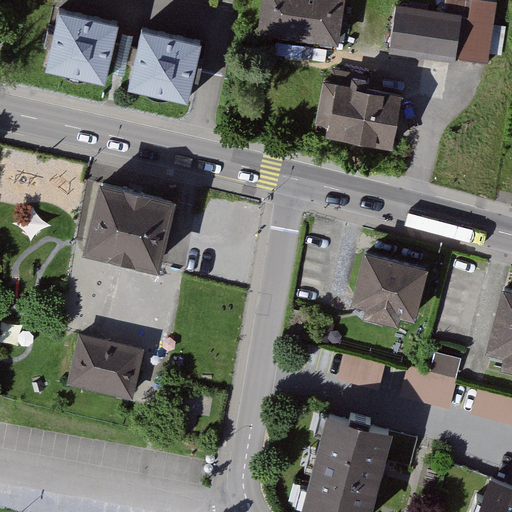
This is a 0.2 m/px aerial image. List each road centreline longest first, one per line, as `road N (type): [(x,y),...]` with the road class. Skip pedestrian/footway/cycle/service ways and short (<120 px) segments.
road 1 (residential): [(248,511),(244,470),(295,179)]
road 2 (secondary): [(295,179),(0,111)]
road 3 (secondary): [(511,235),(295,179)]
